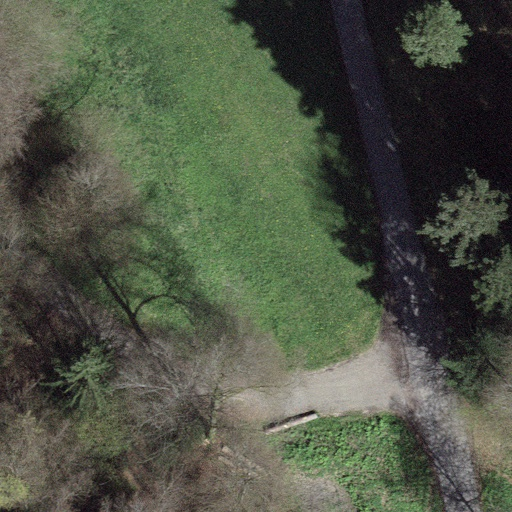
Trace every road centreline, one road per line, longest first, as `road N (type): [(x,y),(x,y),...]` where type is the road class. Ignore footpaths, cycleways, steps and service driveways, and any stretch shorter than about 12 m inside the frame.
road 1 (unclassified): [(461,511),(348,0)]
road 2 (track): [(433,366),(360,390),(223,393),(96,331),(0,234)]
